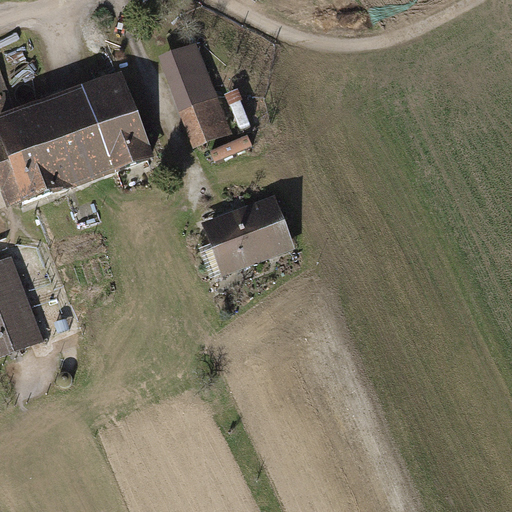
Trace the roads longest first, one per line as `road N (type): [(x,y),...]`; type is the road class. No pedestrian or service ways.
road 1 (track): [(474,0),(392,38),(337,46),(292,36),(219,0)]
road 2 (track): [(119,0),(199,195)]
